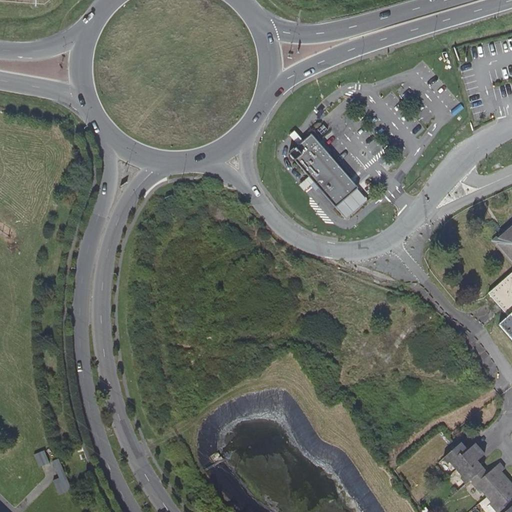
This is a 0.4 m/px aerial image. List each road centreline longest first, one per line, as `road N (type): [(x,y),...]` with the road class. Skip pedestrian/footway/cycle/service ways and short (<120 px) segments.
road 1 (unclassified): [(104,131),(108,185),(80,289),(79,342),(105,452),(133,511)]
road 2 (unclassified): [(170,511),(131,447),(102,327),(114,231),(159,162)]
road 3 (unclassified): [(251,192),(301,241),(369,249),(398,233),(474,148),(511,128)]
road 4 (secondary): [(267,92),(341,51),(509,0)]
road 5 (secondary): [(444,0),(320,34),(263,30)]
